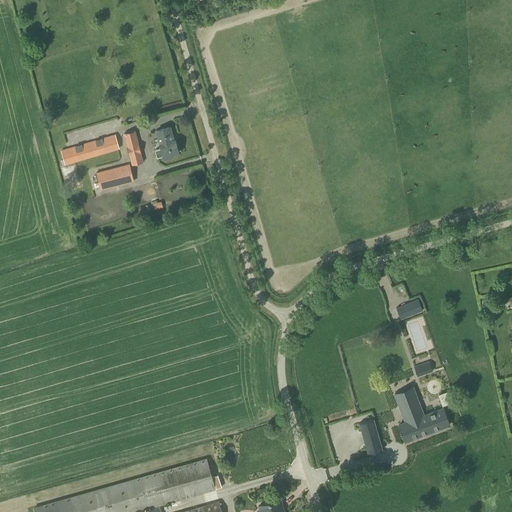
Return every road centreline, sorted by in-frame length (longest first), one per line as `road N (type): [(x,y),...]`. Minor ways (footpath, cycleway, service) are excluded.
road 1 (unclassified): [(292,322),(265,302),(247,273),(172,0)]
road 2 (unclassified): [(292,322),(307,293),(329,279),(511,228)]
road 3 (unclassified): [(322,511),(288,395),(284,357),(292,322)]
